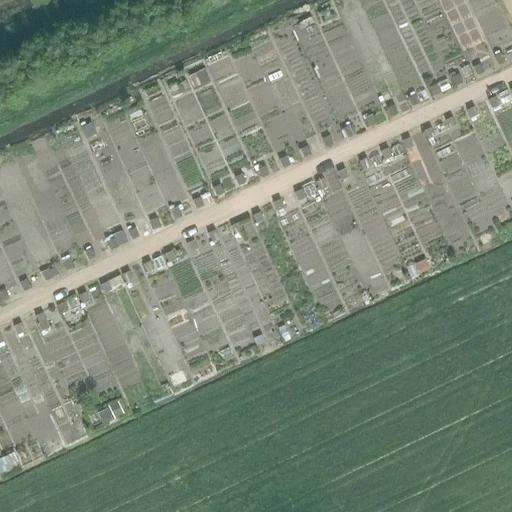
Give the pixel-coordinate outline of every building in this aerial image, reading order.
[(501,53),(494,56),(498,66),(505,63),(501,53)] [(479,64),(473,67),(477,75),(483,72),(479,64)] [(458,75),(452,78),(455,86),(462,83),(458,75)] [(436,85),(429,88),(433,96),(440,93),(436,85)] [(415,95),(407,99),(411,107),(419,103),(415,95)] [(496,96),(487,100),(491,108),(500,104),(496,96)] [(393,106),(386,109),(390,117),(397,114),(393,106)] [(473,107),(466,110),(470,118),(477,115),(473,107)] [(371,115),(364,119),(368,128),(376,124),(371,115)] [(451,117),(444,120),(448,129),(455,126),(451,117)] [(93,122),(80,128),(86,139),(98,133),(93,122)] [(350,125),(342,129),(346,138),(354,134),(350,125)] [(431,128),(424,131),(427,139),(434,136),(431,128)] [(328,136),(321,139),(325,148),(332,145),(328,136)] [(409,138),(402,141),(405,149),(413,145),(409,138)] [(307,146),(300,150),(304,158),(311,155),(307,146)] [(387,148),(380,151),(384,160),(391,157),(387,148)] [(286,157),(278,160),(282,168),(289,165),(286,157)] [(366,158),(359,162),(363,170),(370,167),(366,158)] [(264,167),(257,170),(261,178),(268,175),(264,167)] [(344,169),(337,172),(341,181),(348,177),(344,169)] [(241,174),(235,177),(238,186),(245,183),(241,174)] [(323,179),(316,182),(319,190),(326,187),(323,179)] [(220,184),(212,188),(216,197),(224,193),(220,184)] [(301,189),(294,193),(298,201),(305,198),(301,189)] [(209,193),(201,197),(204,205),(213,201),(209,193)] [(204,205),(200,197),(192,201),(196,209),(204,205)] [(279,200),(272,203),(277,212),(283,209),(279,200)] [(177,208),(170,211),(174,220),(181,217),(177,208)] [(259,213),(252,216),(256,224),(263,221),(259,213)] [(157,218),(149,222),(153,230),(160,227),(157,218)] [(238,223),(231,226),(235,235),(242,231),(238,223)] [(135,228),(128,231),(131,240),(139,236),(135,228)] [(215,230),(208,233),(212,242),(219,239),(215,230)] [(122,231),(112,235),(117,247),(127,242),(122,231)] [(113,239),(106,242),(110,250),(117,247),(113,239)] [(193,241),(186,244),(190,252),(197,249),(193,241)] [(91,249),(84,253),(87,261),(95,257),(91,249)] [(171,251),(164,254),(168,263),(175,260),(171,251)] [(70,259),(62,262),(66,271),(74,268),(70,259)] [(150,261),(143,264),(147,272),(153,269),(150,261)] [(48,269),(41,272),(45,281),(52,278),(48,269)] [(372,295),(390,285),(383,271),(364,280),(372,295)] [(129,272),(122,275),(125,283),(132,280),(129,272)] [(35,276),(19,283),(23,291),(39,284),(35,276)] [(107,282),(100,285),(104,293),(111,290),(107,282)] [(5,290),(0,292),(0,297),(1,301),(8,298),(5,290)] [(85,293),(78,296),(82,304),(89,301),(85,293)] [(64,303),(57,306),(60,314),(67,311),(64,303)] [(42,313),(35,316),(39,324),(37,325),(41,332),(49,328),(42,313)] [(21,324),(14,327),(17,335),(25,332),(21,324)] [(117,402),(108,406),(114,418),(123,414),(117,402)] [(13,453),(6,457),(10,466),(18,462),(13,453)]
